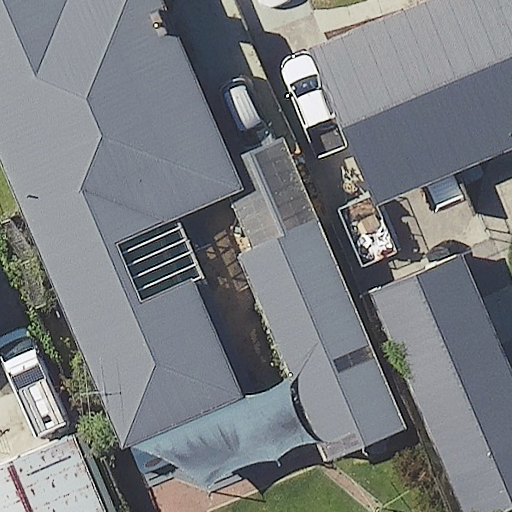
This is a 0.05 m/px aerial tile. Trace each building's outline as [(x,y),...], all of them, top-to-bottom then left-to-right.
[(0,0),(0,118),(147,458),(287,397),(211,223),(255,204),(166,0),(0,0)] [(511,160),(511,0),(463,0),(332,55),(396,209),(511,160)] [(417,431),(335,228),(256,260),(338,463),(417,431)] [(511,511),(511,368),(472,276),(389,312),(475,511),(511,511)] [(0,348),(14,339),(0,318),(0,348)] [(0,511),(95,511),(103,509),(52,384),(0,405),(0,511)]
